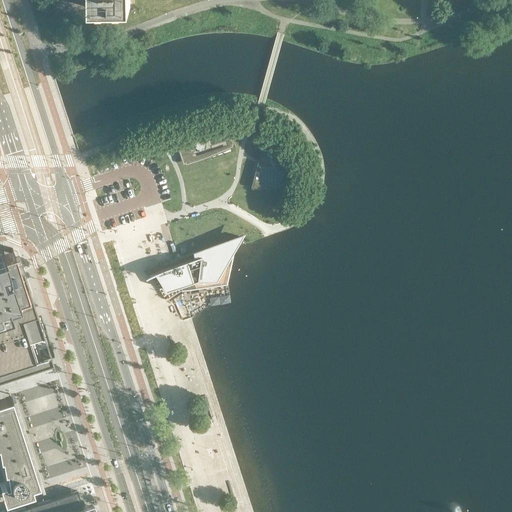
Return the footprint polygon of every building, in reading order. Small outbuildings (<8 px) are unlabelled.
[(130,7),(129,0),(89,0),(90,8),(130,7)] [(207,135),(179,140),(184,156),(187,162),(204,156),(205,156),(205,153),(230,145),(231,145),(226,129),(224,130),(224,129),(209,134),(207,135)] [(282,156),(282,155),(282,154),(282,153),(282,152),(281,152),(281,151),(280,150),(280,149),(279,149),(269,141),(268,141),(268,140),(267,140),(266,140),(266,141),(265,141),(264,141),(264,142),(263,143),(262,148),(260,156),(259,156),(259,157),(260,157),(260,158),(261,159),(261,161),(260,164),(260,166),(259,166),(258,166),(258,167),(257,167),(257,168),(256,169),(256,171),(255,172),(255,173),(254,174),(254,176),(254,177),(253,178),(254,178),(253,183),(252,183),(252,184),(252,185),(253,185),(253,186),(254,187),(255,187),(255,188),(256,188),(257,188),(272,184),(275,183),(277,181),(277,180),(278,178),(279,164),(281,158),(282,157),(282,156)] [(227,282),(235,247),(235,246),(236,247),(241,237),(195,252),(197,257),(180,262),(175,264),(170,266),(162,269),(156,272),(152,273),(147,276),(147,277),(150,275),(151,276),(154,274),(157,279),(153,280),(166,300),(187,286),(188,289),(227,283),(227,282)] [(0,319),(35,308),(20,262),(17,263),(12,248),(2,251),(0,245),(0,319)] [(35,354),(48,349),(46,343),(46,342),(42,329),(42,328),(39,322),(40,322),(35,308),(0,319),(0,380),(39,368),(35,354)] [(37,479),(10,393),(0,396),(0,494),(25,487),(25,486),(28,485),(27,483),(37,479)] [(93,511),(91,502),(82,506),(77,490),(9,511),(93,511)]
